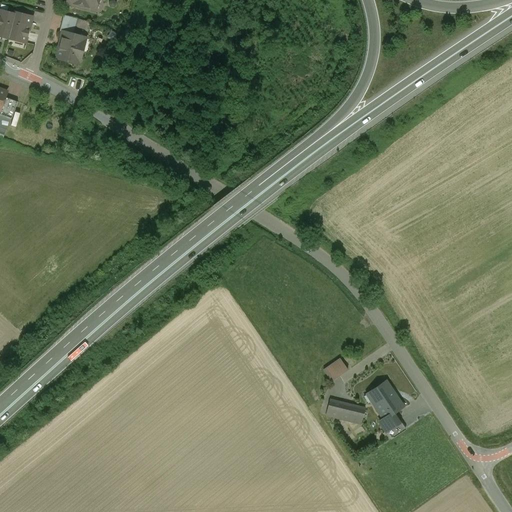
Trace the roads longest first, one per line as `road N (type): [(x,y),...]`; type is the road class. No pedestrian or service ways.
road 1 (trunk): [(0,424),(239,215),(511,24)]
road 2 (unclassified): [(217,189),(352,284),(479,467)]
road 3 (trunk): [(263,184),(107,306),(0,407)]
road 4 (trunk): [(511,12),(263,184)]
road 5 (trunk): [(366,0),(374,45),(358,93),(263,184)]
road 6 (residential): [(32,75),(217,189)]
